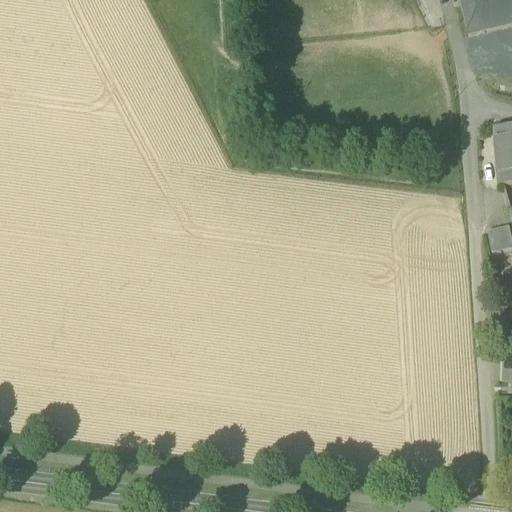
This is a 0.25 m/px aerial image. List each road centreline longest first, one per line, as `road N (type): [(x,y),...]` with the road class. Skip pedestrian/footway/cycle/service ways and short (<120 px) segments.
road 1 (residential): [(511,110),(465,102),(488,511)]
road 2 (tertiary): [(0,478),(245,511)]
